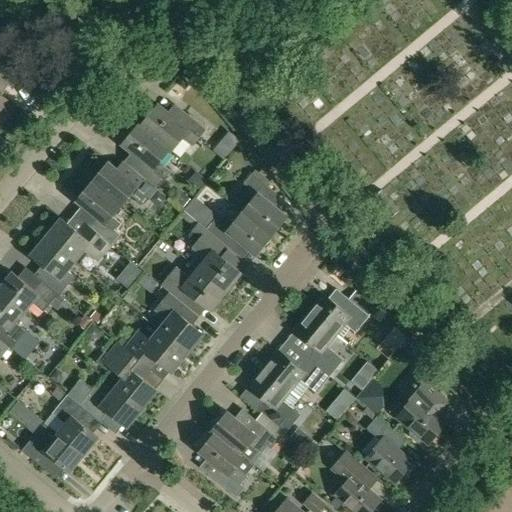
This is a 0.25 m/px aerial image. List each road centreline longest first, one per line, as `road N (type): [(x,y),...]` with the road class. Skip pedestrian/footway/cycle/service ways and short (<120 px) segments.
road 1 (residential): [(511,445),(192,63),(148,21)]
road 2 (residential): [(140,460),(315,249)]
road 3 (residential): [(0,199),(148,21)]
